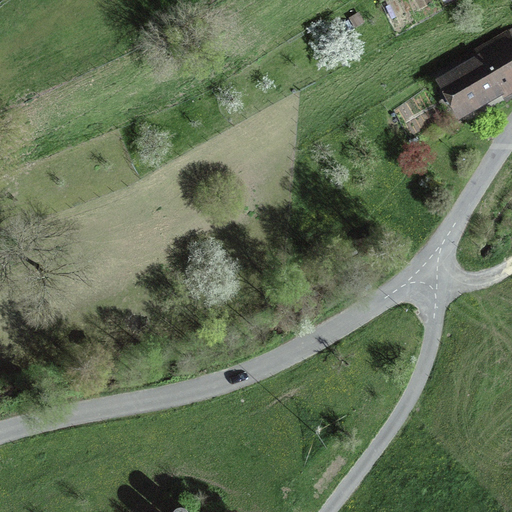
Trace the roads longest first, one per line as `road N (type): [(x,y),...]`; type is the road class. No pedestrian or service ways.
road 1 (unclassified): [(428,272),(284,358),(195,390),(0,434)]
road 2 (residential): [(511,132),(428,272)]
